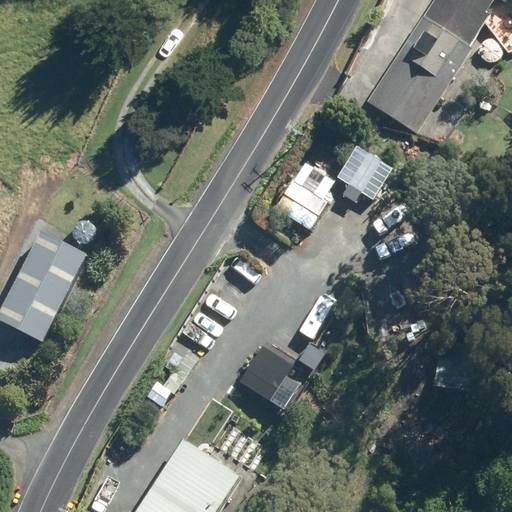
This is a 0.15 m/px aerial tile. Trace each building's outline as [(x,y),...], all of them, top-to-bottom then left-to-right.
[(511,0),(439,0),(408,49),(454,76),(500,0),(511,0)] [(322,182),(305,170),(282,201),(299,214),(322,182)] [(328,242),(343,252),(351,241),(354,243),(362,232),(357,228),(372,206),(358,196),(353,204),(341,195),(317,229),(331,239),(328,242)] [(55,340),(100,251),(52,227),(7,316),(55,340)] [(230,511),(257,470),(194,431),(142,511),(230,511)]
